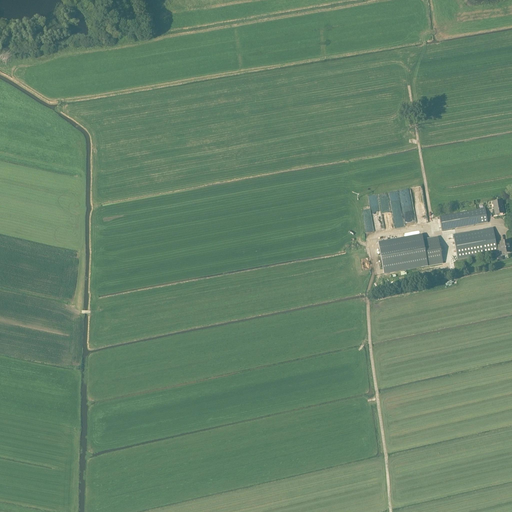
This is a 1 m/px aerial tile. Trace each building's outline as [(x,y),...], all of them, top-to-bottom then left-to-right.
[(377,194),(368,196),(374,231),(383,230),(377,194)] [(501,201),(493,203),(495,215),(503,214),(501,201)] [(442,231),(487,223),(485,209),(439,217),(442,231)] [(406,226),(415,224),(414,221),(413,221),(412,216),(404,218),(406,226)] [(493,228),(454,235),(458,260),(497,253),(497,252),(501,251),(502,254),(511,253),(508,241),(500,242),(500,245),(496,246),(493,228)] [(422,235),(378,243),(384,274),(442,264),(438,238),(423,240),(422,235)]
